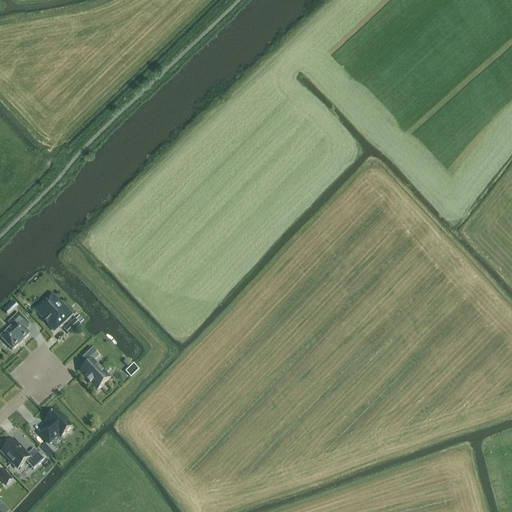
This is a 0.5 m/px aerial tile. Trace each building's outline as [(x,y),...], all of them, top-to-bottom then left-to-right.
[(52,295),(35,311),(55,332),(72,316),(52,295)] [(12,310),(17,306),(13,301),(8,306),(12,310)] [(30,335),(25,330),(30,326),(19,314),(8,324),(12,327),(0,338),(13,351),(30,335)] [(76,320),(68,327),(73,332),(81,326),(76,320)] [(85,380),(90,385),(91,385),(97,391),(110,379),(93,361),(92,361),(90,359),(96,353),(91,348),(81,358),(88,365),(80,373),(86,379),(85,380)] [(50,426),(40,435),(49,444),(59,435),(61,438),(72,428),(56,412),(46,422),(50,426)] [(14,441),(2,452),(18,470),(26,462),(33,470),(44,460),(34,449),(27,456),(14,441)] [(0,478),(7,486),(12,480),(3,470),(0,472),(0,478)]
